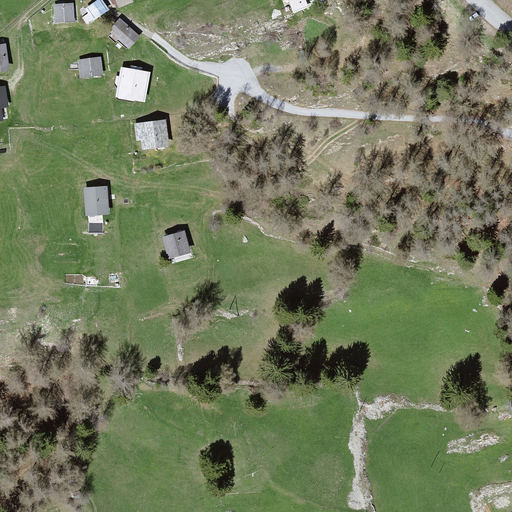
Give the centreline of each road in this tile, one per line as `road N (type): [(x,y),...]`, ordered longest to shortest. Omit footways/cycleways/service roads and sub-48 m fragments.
road 1 (residential): [(511,130),(284,107),(243,80),(182,59),(143,30)]
road 2 (track): [(372,115),(287,169),(121,190)]
